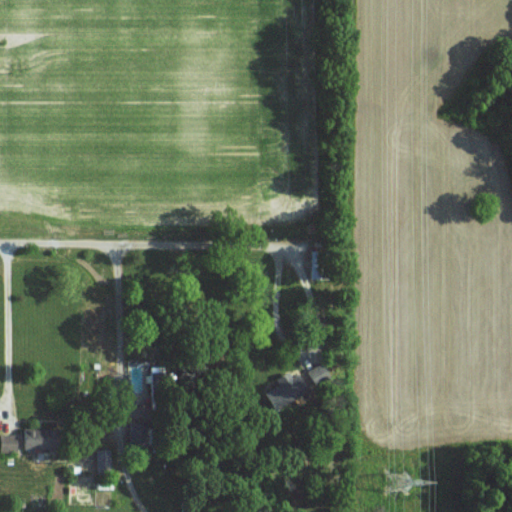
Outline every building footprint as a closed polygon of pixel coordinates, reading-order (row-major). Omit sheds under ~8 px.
[(274,379),(276,384),(262,392),(272,410),(301,393),(288,370),(274,379)] [(139,440),(138,423),(127,424),(128,441),(139,440)] [(21,451),(52,448),(51,428),(20,430),(21,451)] [(14,434),(0,434),(0,451),(15,452),(14,434)] [(107,449),(94,449),(94,467),(108,467),(107,449)]
